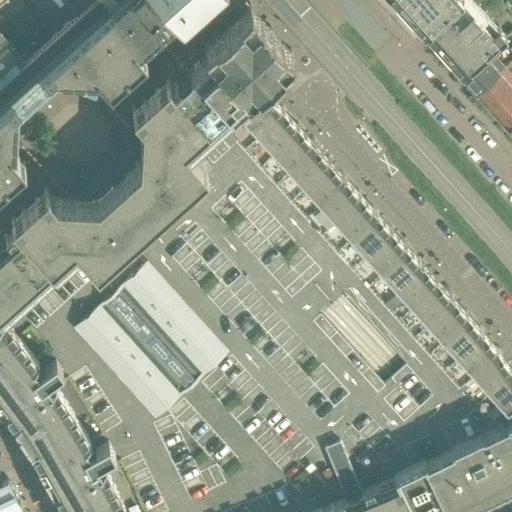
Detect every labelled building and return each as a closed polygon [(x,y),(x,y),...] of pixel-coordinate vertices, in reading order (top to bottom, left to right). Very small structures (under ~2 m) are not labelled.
[(177,14),(181,18),(200,0),(0,0),(0,184),(6,179),(7,178),(24,163),(15,152),(17,106),(19,105),(53,75),(53,74),(55,73),(100,75),(104,79),(110,86),(127,70),(128,69),(145,54),(139,48),(177,14)] [(394,0),(461,74),(505,34),(498,25),(492,30),(465,0),(394,0)] [(0,399),(13,418),(30,444),(39,458),(37,460),(52,487),(54,485),(66,511),(452,511),(451,508),(452,504),(511,477),(511,367),(502,353),(497,347),(481,327),(466,309),(266,87),(265,87),(265,86),(264,87),(264,88),(254,98),(253,97),(252,98),(253,99),(244,107),(239,101),(247,95),(248,93),(247,93),(259,82),(260,83),(261,82),(260,81),(261,81),(280,63),(293,51),(249,3),(236,15),(204,44),(209,51),(173,83),(172,83),(169,85),(170,86),(163,92),(157,86),(142,100),(149,108),(139,117),(141,120),(139,162),(112,186),(97,199),(56,197),(53,194),(43,203),(36,195),(21,209),(26,216),(19,222),(18,221),(15,224),(16,225),(0,238),(0,399)] [(461,74),(476,91),(504,65),(489,50),(506,35),(505,34),(461,74)] [(476,91),(490,107),(511,86),(511,74),(504,65),(476,91)] [(511,86),(490,107),(505,123),(511,116),(511,86)] [(7,478),(0,481),(0,511),(6,511),(21,505),(7,478)]
